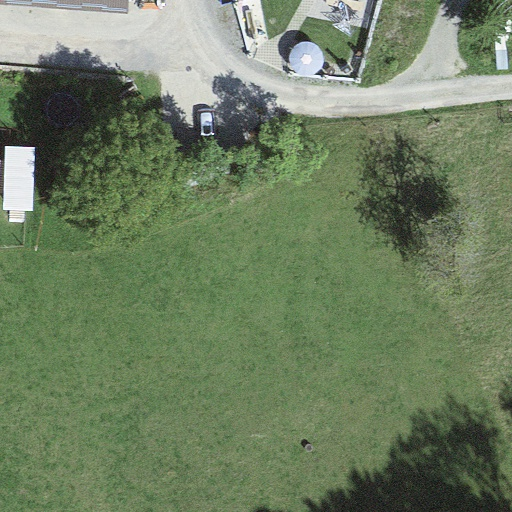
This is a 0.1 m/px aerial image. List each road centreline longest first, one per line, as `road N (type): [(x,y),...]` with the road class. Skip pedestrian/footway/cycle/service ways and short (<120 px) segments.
road 1 (track): [(187,46),(255,94),(332,108),(511,90)]
road 2 (track): [(0,32),(187,46)]
